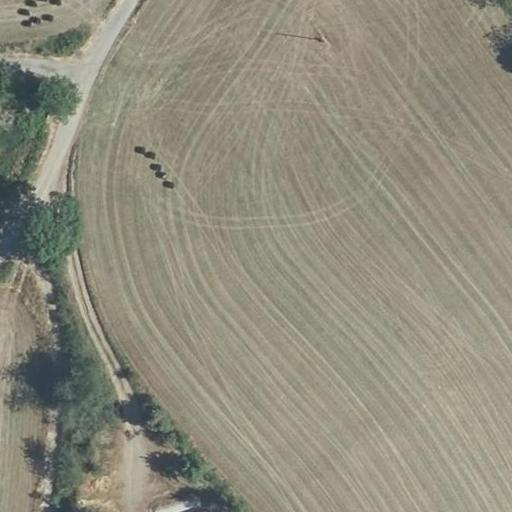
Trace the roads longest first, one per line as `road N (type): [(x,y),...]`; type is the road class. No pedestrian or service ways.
road 1 (track): [(31,252),(49,291),(59,357),(47,511)]
road 2 (unclassified): [(0,269),(45,245),(83,79)]
